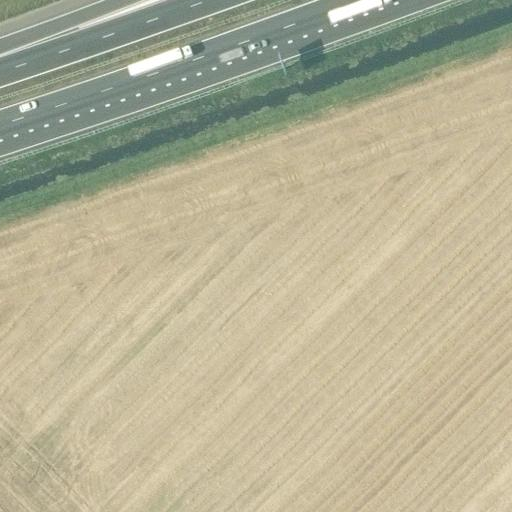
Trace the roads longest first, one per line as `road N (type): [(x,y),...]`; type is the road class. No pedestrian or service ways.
road 1 (motorway): [(0,125),(364,0)]
road 2 (motorway): [(213,0),(0,71)]
road 3 (motorway): [(139,0),(0,69)]
